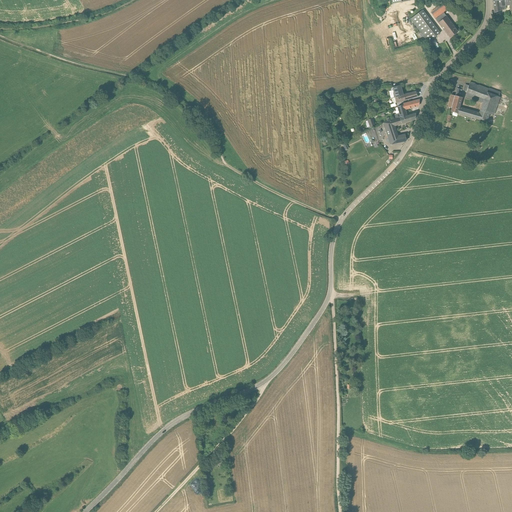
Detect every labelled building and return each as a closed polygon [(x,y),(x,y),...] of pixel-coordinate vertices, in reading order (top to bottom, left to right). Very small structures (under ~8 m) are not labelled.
[(511,10),(511,0),(501,0),(496,1),(493,1),(495,12),(499,11),(500,10),(506,9),(505,6),(509,6),(510,11),(511,10)] [(447,9),(448,8),(445,4),(443,5),(442,4),(431,13),(435,18),(438,23),(440,26),(449,20),(443,12),(447,9)] [(440,33),(437,29),(423,10),(410,19),(428,42),(440,33)] [(440,26),(443,29),(446,33),(450,38),(458,32),(454,27),(449,20),(440,26)] [(500,93),(474,84),(470,82),(468,86),(465,85),(463,90),(468,92),(484,98),(480,110),(479,113),(459,107),(462,98),(456,96),(452,95),(448,107),(452,108),(451,112),(456,113),(485,121),(487,122),(489,113),(494,115),(500,97),(499,97),(500,93)] [(393,90),(389,91),(390,98),(392,98),(403,95),(400,86),(392,87),(393,90)] [(392,98),(392,99),(392,100),(392,102),(393,103),(417,96),(416,92),(403,95),(392,98)] [(405,110),(417,106),(419,106),(419,100),(414,101),(403,104),(403,105),(405,110)] [(406,116),(405,110),(403,105),(397,107),(399,113),(394,115),(396,118),(399,117),(401,117),(401,118),(406,116)] [(401,117),(399,117),(401,124),(415,119),(416,114),(415,114),(406,116),(401,118),(401,117)] [(394,126),(401,124),(399,117),(396,118),(383,123),(389,140),(390,145),(406,141),(405,135),(397,136),(394,126)] [(367,120),(370,128),(375,126),(373,118),(367,120)]
